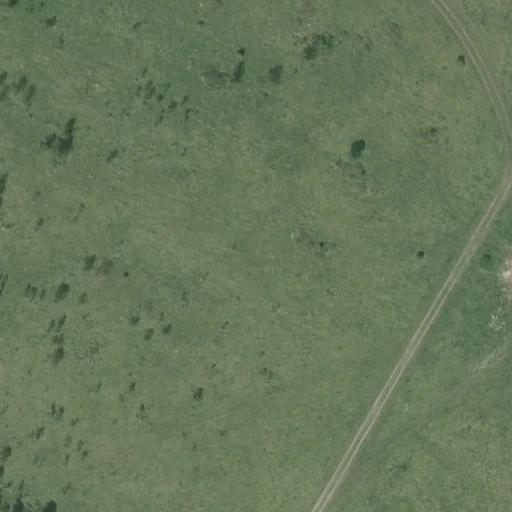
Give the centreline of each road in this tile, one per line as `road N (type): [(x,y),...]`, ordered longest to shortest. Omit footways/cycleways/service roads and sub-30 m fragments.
road 1 (track): [(511,172),(316,511)]
road 2 (track): [(511,146),(479,66),(434,0)]
